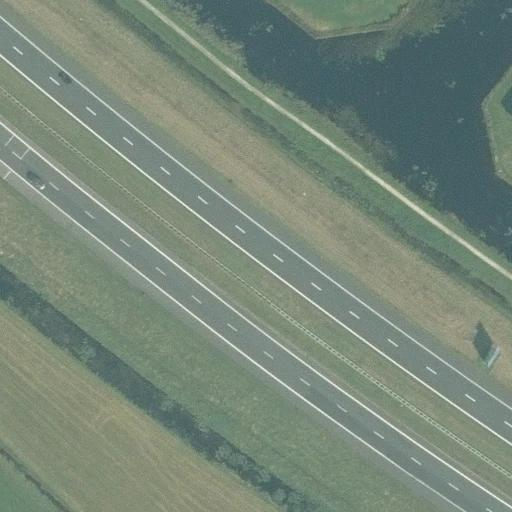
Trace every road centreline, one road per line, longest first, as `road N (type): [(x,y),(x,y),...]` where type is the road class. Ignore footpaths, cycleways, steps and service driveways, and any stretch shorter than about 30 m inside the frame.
road 1 (motorway): [(511,432),(245,237),(0,39)]
road 2 (motorway): [(0,143),(289,370),(489,511)]
